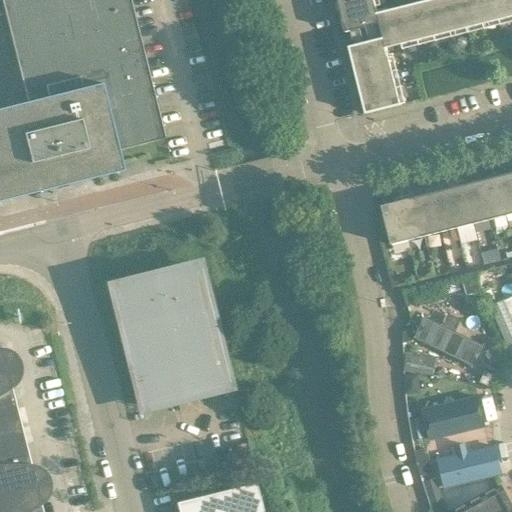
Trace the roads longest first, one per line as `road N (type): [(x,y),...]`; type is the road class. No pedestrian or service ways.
road 1 (unclassified): [(406,511),(335,162)]
road 2 (unclassified): [(129,511),(57,231)]
road 3 (unclassified): [(57,231),(335,162)]
road 4 (unclassified): [(335,162),(511,118)]
road 5 (unclassified): [(335,162),(292,0)]
